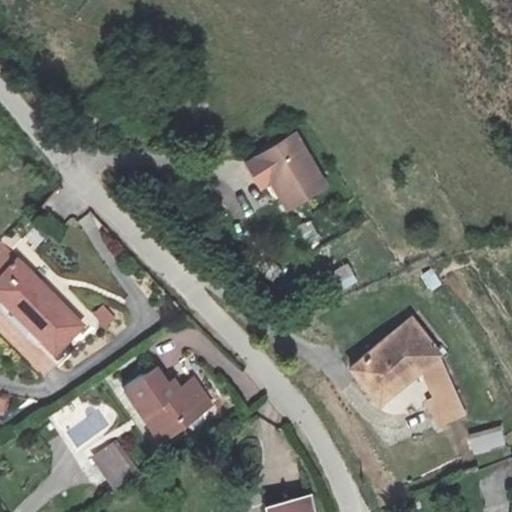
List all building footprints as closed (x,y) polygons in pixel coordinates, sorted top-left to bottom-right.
[(293,136),(246,163),(259,184),(267,180),(285,211),(324,188),(293,136)] [(0,244),(0,294),(59,350),(85,323),(0,244)] [(340,291),(358,282),(349,263),(331,272),(340,291)] [(430,292),(442,284),(431,267),(419,275),(430,292)] [(443,422),(464,414),(439,356),(411,319),(351,369),(381,405),(422,372),(443,422)] [(161,366),(124,392),(160,442),(214,404),(195,377),(178,390),(161,366)] [(0,413),(5,415),(9,397),(0,395),(0,413)] [(468,433),(472,454),(506,446),(501,425),(468,433)] [(91,455),(116,491),(140,475),(115,439),(91,455)] [(313,511),(310,499),(266,510),(266,511),(313,511)]
